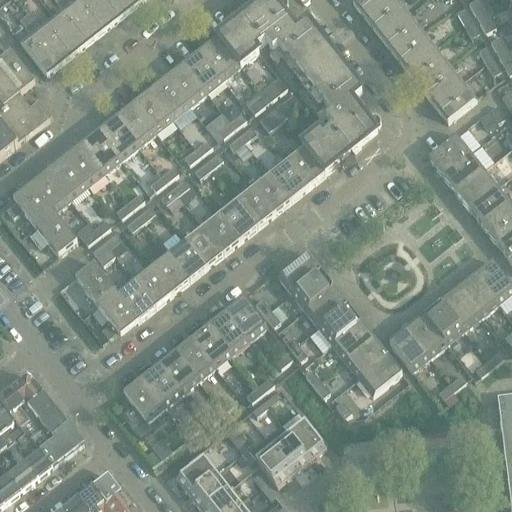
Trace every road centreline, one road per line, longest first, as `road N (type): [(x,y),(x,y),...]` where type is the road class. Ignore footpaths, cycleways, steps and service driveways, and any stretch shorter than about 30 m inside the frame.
road 1 (residential): [(75,404),(425,135),(319,0)]
road 2 (residential): [(0,196),(71,140),(101,88),(214,0)]
